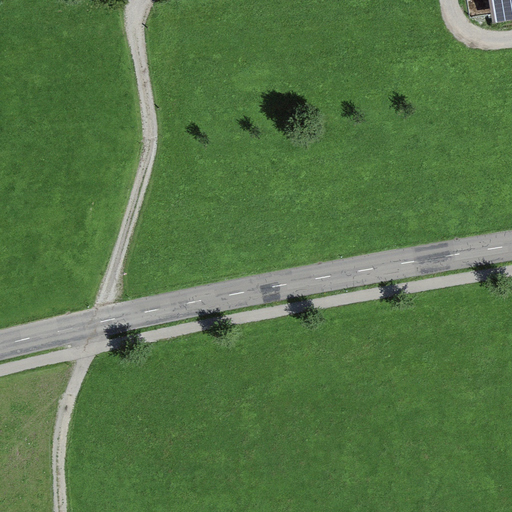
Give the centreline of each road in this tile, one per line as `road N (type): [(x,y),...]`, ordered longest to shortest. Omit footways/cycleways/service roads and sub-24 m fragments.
road 1 (tertiary): [(511,245),(0,345)]
road 2 (track): [(139,0),(149,150),(101,320)]
